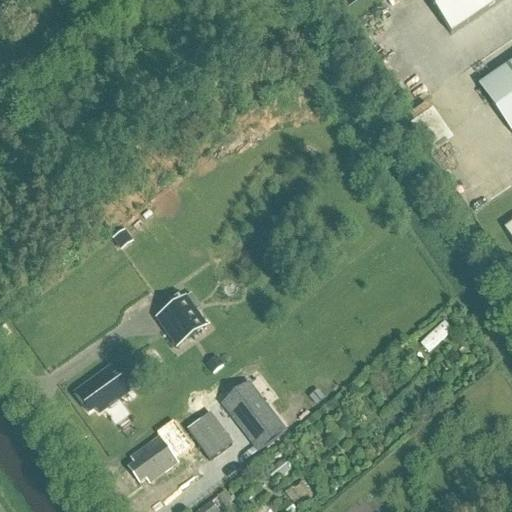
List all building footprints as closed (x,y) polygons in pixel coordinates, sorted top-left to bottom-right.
[(424,0),(450,37),(504,0),(424,0)] [(511,66),(480,89),(511,135),(511,66)] [(264,126),(246,140),(251,146),(258,140),(263,146),(273,137),(264,126)] [(123,236),(113,243),(120,253),(130,246),(123,236)] [(166,315),(158,321),(178,349),(204,330),(184,302),(180,304),(166,315)] [(421,348),(429,356),(442,344),(443,345),(446,342),(445,341),(453,334),(445,326),(421,348)] [(217,362),(208,369),(214,377),(223,370),(217,362)] [(96,412),(100,418),(130,396),(142,387),(129,370),(117,379),(112,372),(76,398),(90,417),(96,412)] [(244,392),(225,407),(262,454),(284,437),(248,389),(244,392)] [(319,395),(312,401),(317,408),(324,401),(319,395)] [(209,414),(185,432),(206,462),(231,445),(209,414)] [(161,441),(180,466),(195,454),(174,425),(158,436),(161,441)] [(136,467),(130,472),(142,489),(149,484),(152,488),(180,467),(180,466),(161,441),(132,462),(136,467)] [(222,511),(213,499),(203,507),(206,511),(205,511),(222,511)]
